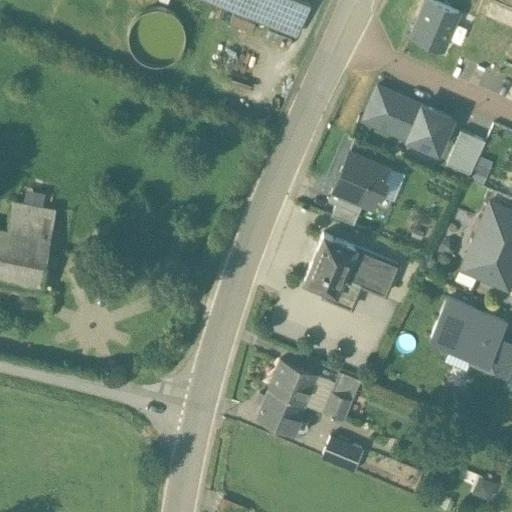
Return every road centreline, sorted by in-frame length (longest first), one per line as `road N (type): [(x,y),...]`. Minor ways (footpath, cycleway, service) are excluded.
road 1 (unclassified): [(340,39),(241,268),(203,410)]
road 2 (residential): [(0,361),(203,410)]
road 3 (residential): [(511,114),(340,39)]
